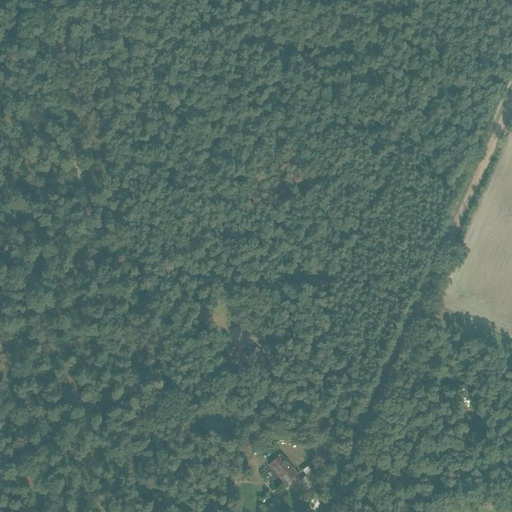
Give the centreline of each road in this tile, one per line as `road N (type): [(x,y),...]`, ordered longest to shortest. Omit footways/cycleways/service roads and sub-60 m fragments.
road 1 (track): [(32,0),(171,511)]
road 2 (track): [(511,100),(327,511)]
road 3 (track): [(358,423),(341,403),(251,0)]
road 4 (track): [(0,372),(32,511)]
